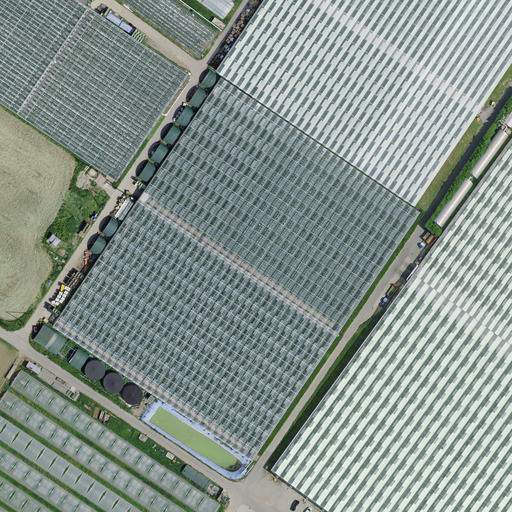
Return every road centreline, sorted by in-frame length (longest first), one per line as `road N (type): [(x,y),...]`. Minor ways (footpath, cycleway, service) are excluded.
road 1 (track): [(511,90),(229,511)]
road 2 (track): [(18,344),(248,0)]
road 3 (track): [(267,511),(0,331)]
